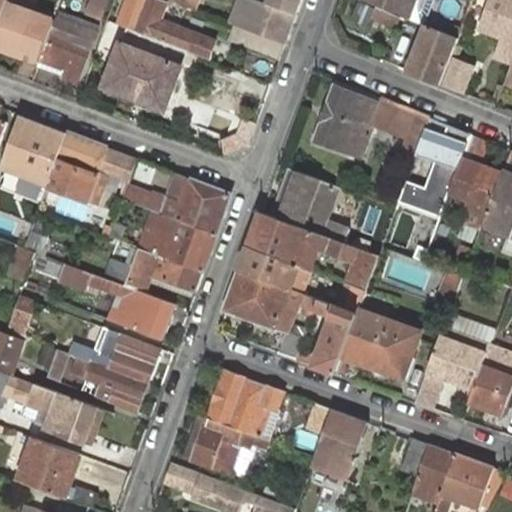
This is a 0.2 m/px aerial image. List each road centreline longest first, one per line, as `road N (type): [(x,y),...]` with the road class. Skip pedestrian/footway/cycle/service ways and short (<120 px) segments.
road 1 (residential): [(200,345),(499,451)]
road 2 (residential): [(260,181),(0,85)]
road 3 (residential): [(307,47),(511,130)]
road 4 (residential): [(200,345),(139,511)]
road 5 (residential): [(260,181),(200,345)]
road 6 (residential): [(307,47),(260,181)]
